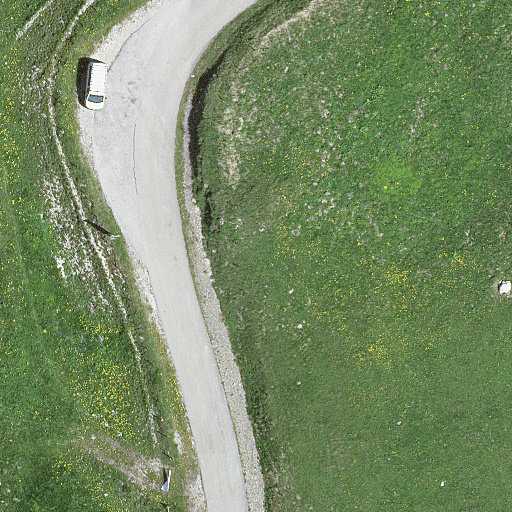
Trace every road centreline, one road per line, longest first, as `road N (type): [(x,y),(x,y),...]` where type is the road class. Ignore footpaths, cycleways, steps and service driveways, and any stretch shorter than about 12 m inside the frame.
road 1 (unclassified): [(225,0),(169,63),(152,135),(176,299),(226,511)]
road 2 (track): [(0,440),(58,432),(161,477),(223,482)]
